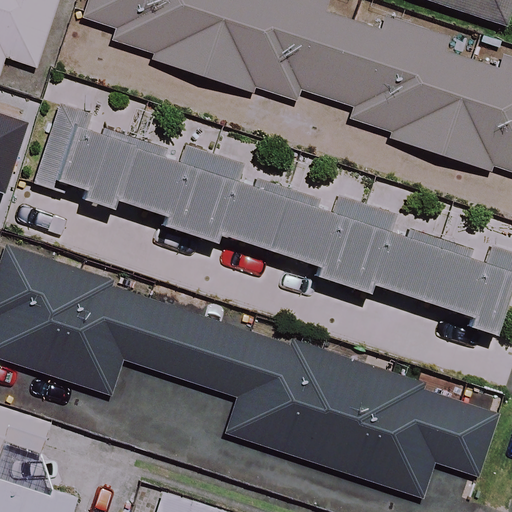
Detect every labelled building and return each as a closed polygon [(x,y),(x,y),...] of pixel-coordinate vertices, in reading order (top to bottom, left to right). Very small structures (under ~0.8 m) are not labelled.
[(0,0),(0,66),(3,57),(36,67),(57,0),(0,0)] [(88,0),(82,19),(115,31),(111,44),(291,106),(295,95),(397,130),(394,137),(511,177),(511,64),(504,62),(502,70),(325,9),(327,4),(314,0),(88,0)] [(511,0),(421,0),(511,28),(511,23),(511,0)] [(511,217),(52,73),(45,97),(17,184),(62,198),(65,187),(80,192),(77,202),(116,215),(119,204),(165,218),(162,228),(213,244),(216,236),(315,267),(313,276),(365,293),(367,286),(464,317),(462,323),(500,335),(511,296),(511,217)] [(492,414),(7,255),(0,276),(0,360),(112,398),(124,361),(234,397),(222,434),(423,500),(435,464),(472,476),(492,414)] [(51,424),(0,408),(0,450),(3,442),(41,455),(51,424)] [(70,511),(73,503),(0,480),(0,511),(70,511)] [(217,511),(162,494),(156,511),(217,511)]
